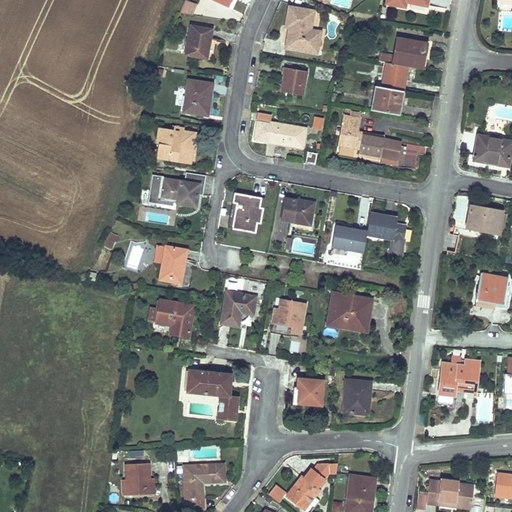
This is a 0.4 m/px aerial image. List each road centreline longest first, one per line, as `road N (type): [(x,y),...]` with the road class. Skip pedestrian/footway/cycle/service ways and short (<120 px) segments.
road 1 (residential): [(437,200),(253,168),(234,153)]
road 2 (residential): [(234,153),(244,50),(262,0)]
road 3 (residential): [(418,337),(437,200)]
road 4 (residential): [(272,454),(286,444),(363,440),(404,451)]
road 5 (residential): [(441,178),(459,57)]
